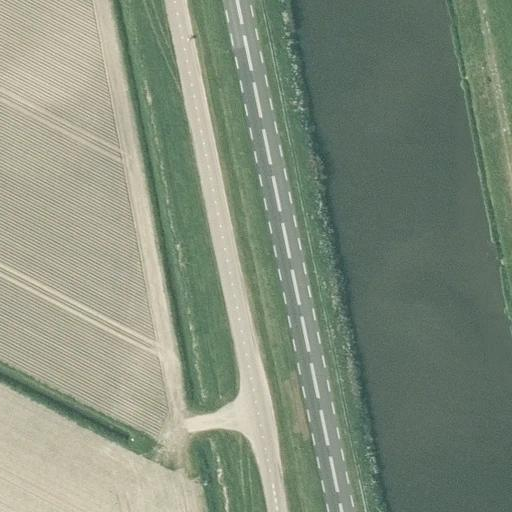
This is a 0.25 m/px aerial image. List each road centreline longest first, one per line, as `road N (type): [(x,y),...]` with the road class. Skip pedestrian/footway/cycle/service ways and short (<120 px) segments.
road 1 (primary): [(341,511),(236,0)]
road 2 (unclassified): [(278,511),(173,0)]
